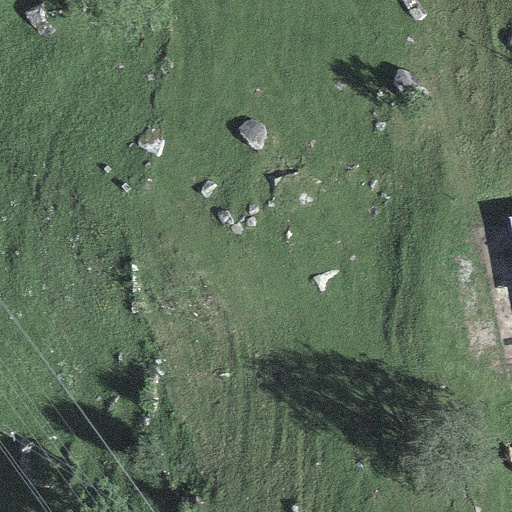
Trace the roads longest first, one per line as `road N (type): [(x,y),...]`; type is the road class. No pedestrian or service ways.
road 1 (track): [(470,264),(463,234),(474,190),(447,112),(435,0)]
road 2 (track): [(470,264),(486,412),(485,511)]
